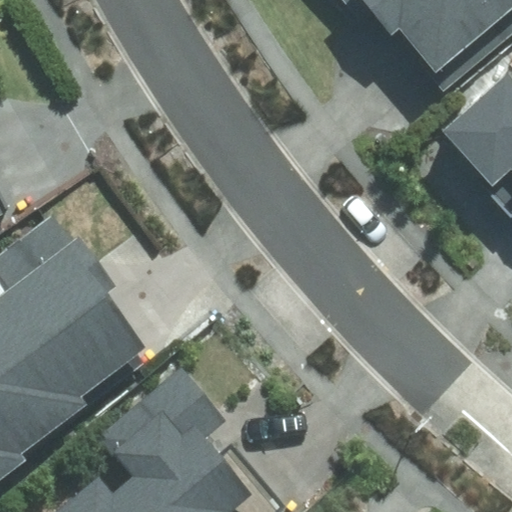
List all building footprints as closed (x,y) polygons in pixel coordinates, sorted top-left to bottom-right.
[(408,34),(443,78),(511,23),(511,0),(344,0),(365,25),(376,16),(397,42),(408,34)] [(511,88),(454,137),(502,192),(511,183),(511,88)] [(0,219),(9,214),(0,196),(0,219)] [(0,274),(15,295),(0,305),(0,490),(32,467),(26,458),(92,410),(86,402),(163,345),(88,244),(78,251),(54,219),(0,259),(0,274)] [(108,481),(68,511),(243,511),(259,500),(211,440),(230,426),(188,373),(106,439),(139,481),(120,496),(108,481)]
